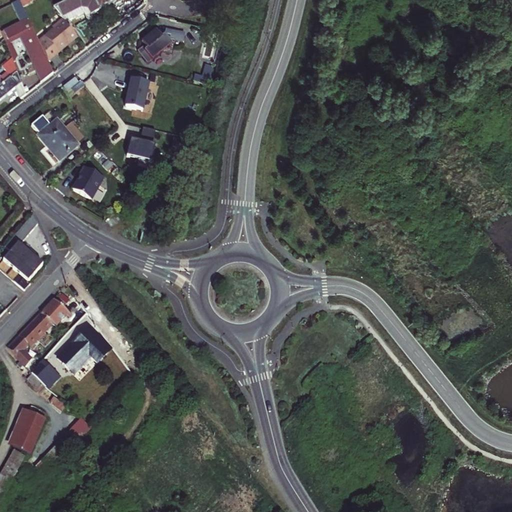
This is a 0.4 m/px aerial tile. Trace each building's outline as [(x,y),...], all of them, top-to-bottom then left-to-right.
[(91,15),(99,11),(113,4),(120,0),(69,0),(53,8),(62,20),(83,10),(87,8),(91,15)] [(83,10),(62,20),(64,22),(76,16),(84,12),(87,17),(88,17),(91,15),(87,8),(83,10)] [(22,33),(44,81),(53,74),(48,63),(39,43),(28,19),(1,32),(9,52),(14,49),(12,44),(10,39),(22,33)] [(57,30),(39,43),(48,63),(64,51),(78,40),(64,22),(55,28),(57,30)] [(172,35),(172,33),(162,31),(158,29),(143,41),(147,45),(139,51),(149,64),(164,53),(174,55),(190,44),(178,41),(179,36),(172,35)] [(193,35),(173,30),(172,33),(172,35),(179,36),(178,41),(190,44),(193,35)] [(21,40),(41,83),(43,82),(44,81),(22,33),(10,39),(12,44),(21,40)] [(9,58),(0,66),(2,67),(11,60),(9,58)] [(6,72),(10,78),(17,72),(12,59),(11,60),(2,67),(6,72)] [(207,64),(204,76),(197,74),(196,81),(211,84),(216,66),(207,64)] [(0,101),(18,87),(22,98),(26,96),(17,72),(10,78),(8,80),(1,85),(0,84),(0,101)] [(4,74),(0,76),(0,84),(1,85),(8,80),(4,74)] [(142,113),(148,85),(130,81),(128,90),(129,90),(128,94),(125,109),(142,113)] [(49,149),(59,162),(77,147),(56,123),(41,136),(47,143),(51,147),(49,149)] [(143,129),(141,143),(153,145),(156,131),(143,129)] [(136,142),(132,141),(128,159),(153,163),(156,146),(153,145),(141,143),(136,142)] [(91,201),(103,179),(83,168),(78,176),(80,177),(77,181),(72,191),(91,201)] [(28,253),(20,246),(38,225),(32,216),(5,248),(10,253),(0,265),(0,270),(25,291),(31,285),(28,282),(43,266),(28,253)] [(8,349),(19,361),(16,364),(20,369),(25,368),(32,360),(26,354),(29,351),(26,348),(28,346),(31,348),(53,326),(56,328),(66,316),(69,319),(72,316),(66,311),(54,300),(8,349)] [(100,336),(87,324),(74,337),(97,359),(108,347),(101,340),(103,339),(100,336)] [(51,349),(52,350),(63,338),(62,337),(51,349)] [(63,338),(52,350),(59,356),(69,345),(63,338)] [(49,370),(59,358),(52,350),(41,361),(49,370)] [(52,373),(41,384),(49,392),(65,375),(60,370),(54,375),(52,373)] [(43,420),(46,414),(31,407),(28,414),(43,420)] [(43,420),(28,414),(27,413),(12,448),(30,455),(45,421),(43,420)] [(66,420),(75,427),(79,422),(70,415),(66,420)] [(49,471),(79,439),(70,431),(40,462),(49,471)] [(14,450),(0,474),(0,499),(25,456),(14,450)] [(44,476),(49,471),(40,462),(35,467),(44,476)]
